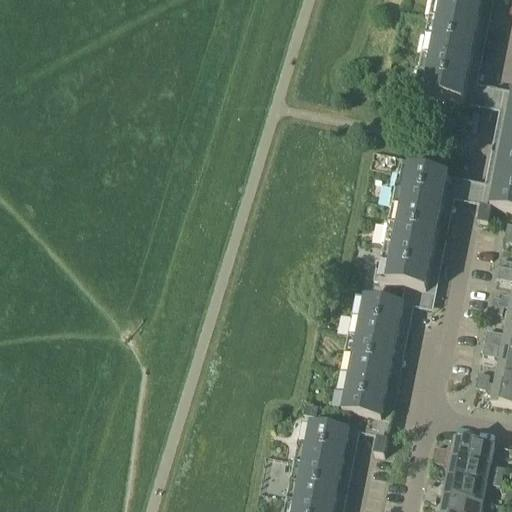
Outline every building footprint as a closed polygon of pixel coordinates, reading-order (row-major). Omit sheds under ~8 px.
[(485,0),(434,0),(414,101),(451,108),(463,110),(485,0)] [(491,6),(484,5),(482,16),(489,17),(491,6)] [(479,33),(477,43),(483,45),(485,35),(479,33)] [(483,45),(477,43),(475,54),(481,55),(483,45)] [(471,71),(469,82),(476,83),(478,72),(471,71)] [(476,83),(469,82),(467,91),(474,93),(476,83)] [(445,115),(449,116),(451,108),(414,101),(413,109),(445,115)] [(511,106),(492,209),(491,214),(496,215),(511,217),(511,106)] [(402,165),(400,174),(439,182),(441,173),(402,165)] [(382,266),(377,289),(414,296),(417,297),(437,191),(439,182),(400,174),(398,185),(382,266)] [(441,193),(454,195),(456,185),(448,183),(443,182),(441,193)] [(441,193),(439,203),(444,204),(452,206),(454,195),(441,193)] [(436,220),(434,231),(439,232),(446,233),(448,223),(441,221),(436,220)] [(434,231),(432,241),(437,242),(444,243),(446,233),(439,232),(434,231)] [(428,258),(426,268),(431,269),(439,271),(441,260),(433,259),(428,258)] [(511,275),(511,274),(511,267),(500,265),(499,273),(511,275)] [(426,268),(424,279),(429,280),(437,281),(439,271),(431,269),(426,268)] [(511,275),(499,273),(496,284),(511,287),(511,275)] [(493,303),(491,310),(503,313),(509,314),(511,314),(511,301),(511,302),(502,301),(502,305),(493,303)] [(404,312),(355,302),(337,394),(333,417),(353,421),(381,427),(399,332),(404,312)] [(503,313),(491,310),(490,318),(501,320),(503,313)] [(411,313),(404,312),(399,332),(407,334),(411,313)] [(486,336),(484,348),(511,353),(511,333),(506,333),(504,340),(486,336)] [(511,353),(484,348),(481,360),(500,363),(498,370),(511,373),(511,353)] [(511,373),(498,370),(495,389),(511,392),(511,373)] [(478,378),(476,386),(488,388),(489,380),(478,378)] [(511,392),(495,389),(488,388),(476,386),(475,393),(486,395),(485,397),(488,400),(492,401),(491,409),(511,413),(511,392)] [(305,410),(303,420),(315,422),(317,412),(305,410)] [(349,438),(301,428),(284,511),(334,511),(345,459),(347,449),(349,438)] [(349,438),(347,449),(354,451),(357,439),(349,438)] [(434,453),(432,460),(490,472),(494,452),(455,444),(453,453),(448,452),(445,455),(434,453)] [(354,451),(347,449),(345,459),(353,460),(354,451)] [(432,460),(431,467),(442,470),(444,474),(448,474),(447,483),(486,490),(490,472),(432,460)] [(426,491),(425,498),(438,500),(443,501),(482,509),(486,490),(447,483),(445,490),(441,489),(437,493),(426,491)] [(438,500),(425,498),(423,506),(430,507),(437,509),(438,502),(438,500)] [(443,501),(438,500),(438,502),(443,503),(441,511),(481,511),(482,509),(443,501)]
